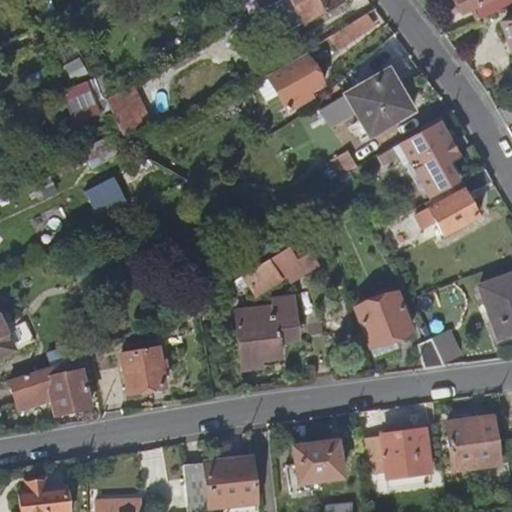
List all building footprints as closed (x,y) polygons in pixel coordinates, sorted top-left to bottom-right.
[(279,0),(274,3),(287,30),(339,3),(337,0),(279,0)] [(468,9),(473,22),(511,4),(511,0),(451,0),(457,14),(468,9)] [(511,16),(501,22),(511,45),(511,16)] [(308,58),(267,77),(284,111),(311,99),(309,94),(322,88),(308,58)] [(343,95),(358,123),(365,119),(371,132),(409,112),(399,93),(388,72),(343,95)] [(87,73),(58,86),(71,116),(93,107),(92,105),(101,100),(98,95),(87,73)] [(125,82),(98,95),(101,100),(110,114),(119,129),(146,115),(125,82)] [(511,101),(494,107),(505,124),(511,121),(511,101)] [(365,135),(371,132),(365,119),(358,123),(365,135)] [(438,125),(400,144),(427,196),(457,181),(447,162),(459,156),(454,146),(450,139),(446,141),(438,125)] [(106,129),(79,142),(89,161),(115,148),(106,129)] [(480,193),(494,185),(485,171),(459,186),(461,190),(427,207),(441,234),(475,216),(469,204),(465,196),(474,191),(480,193)] [(98,217),(129,205),(117,176),(87,188),(98,217)] [(269,250),(259,233),(238,244),(248,262),(269,250)] [(288,247),(305,274),(319,266),(303,238),(288,247)] [(292,282),(305,274),(288,247),(278,253),(241,274),(253,292),(286,273),(292,282)] [(511,273),(479,285),(497,337),(511,331),(511,273)] [(398,295),(356,308),(368,345),(410,332),(398,295)] [(255,314),(238,315),(240,359),(278,356),(277,343),(297,341),(295,300),(274,302),(275,317),(256,318),(255,314)] [(0,349),(22,340),(8,311),(0,314),(0,349)] [(418,345),(424,369),(444,366),(431,341),(418,345)] [(165,385),(158,347),(121,353),(127,391),(165,385)] [(76,354),(10,377),(17,408),(51,402),(54,414),(90,406),(76,354)] [(440,432),(446,478),(493,472),(487,425),(462,429),(440,432)] [(397,438),(375,441),(380,485),(426,478),(420,435),(397,438)] [(284,465),(289,495),(322,490),(320,480),(341,477),(336,441),(311,445),(292,447),(295,464),(284,465)] [(177,471),(181,511),(220,511),(252,509),(247,463),(216,466),(177,471)] [(70,511),(69,498),(67,496),(65,496),(65,492),(51,498),(52,511),(70,511)] [(9,501),(9,511),(52,511),(51,498),(32,499),(16,501),(9,501)]
